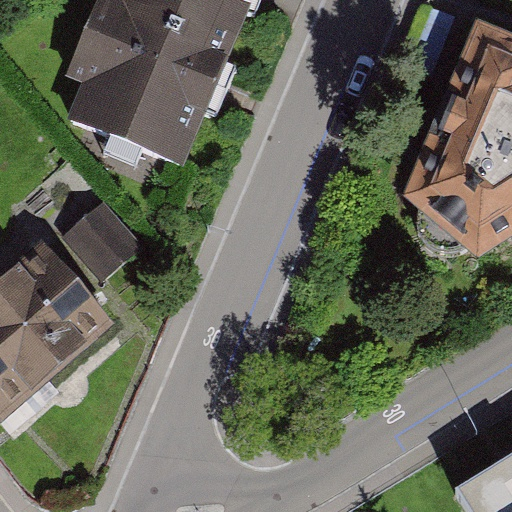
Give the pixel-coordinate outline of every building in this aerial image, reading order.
[(249,16),(207,0),(115,0),(63,134),(183,182),(249,16)] [(511,57),(468,36),(396,213),(469,279),(511,252),(511,57)] [(106,284),(150,249),(110,199),(65,234),(106,284)] [(41,248),(0,282),(0,436),(117,336),(41,248)] [(511,511),(511,471),(443,510),(444,511),(511,511)]
